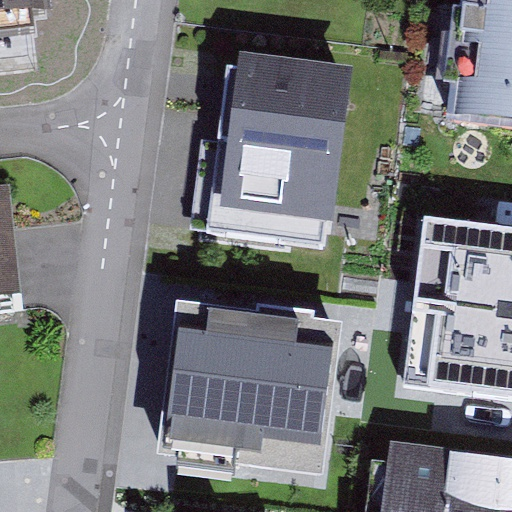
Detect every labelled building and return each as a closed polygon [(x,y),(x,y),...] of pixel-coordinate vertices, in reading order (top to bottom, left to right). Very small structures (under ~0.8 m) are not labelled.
[(511,0),(473,0),(458,120),(511,126),(511,0)] [(339,94),(229,82),(214,230),(324,242),(339,94)] [(2,207),(0,207),(0,296),(11,296),(2,207)] [(511,256),(480,253),(471,347),(509,351),(510,343),(511,343),(511,256)] [(336,338),(182,319),(164,463),(319,481),(336,338)] [(511,511),(511,480),(395,466),(389,511),(511,511)]
